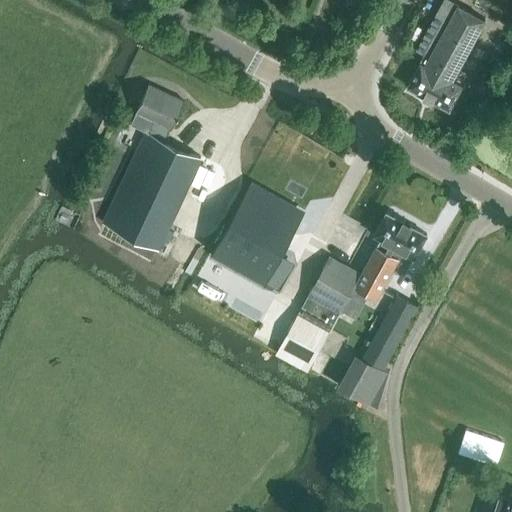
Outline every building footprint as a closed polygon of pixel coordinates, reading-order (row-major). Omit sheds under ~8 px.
[(444,0),(418,47),(426,52),(408,84),(424,93),(424,95),(432,100),(433,98),(450,107),(463,84),(453,78),(486,18),(453,0),(444,0)] [(172,127),(185,100),(148,83),(136,110),(154,119),(148,131),(146,130),(103,221),(158,247),(201,156),(164,139),(170,126),(172,127)] [(249,184),(212,251),(280,289),(283,283),(280,282),(289,265),(278,259),(303,215),(249,184)] [(179,206),(196,214),(205,196),(188,188),(179,206)] [(374,234),(381,238),(402,250),(414,256),(427,233),(386,211),(374,234)] [(361,273),(329,255),(276,352),(339,386),(349,367),(318,350),(329,330),(339,312),(340,312),(354,285),(376,297),(402,250),(381,238),(361,273)] [(361,356),(384,368),(386,364),(385,364),(418,305),(397,293),(361,356)] [(357,354),(349,367),(339,386),(370,403),(388,370),(384,368),(361,356),(357,354)] [(491,491),(484,511),(511,511),(511,491),(510,491),(508,497),(491,491)]
